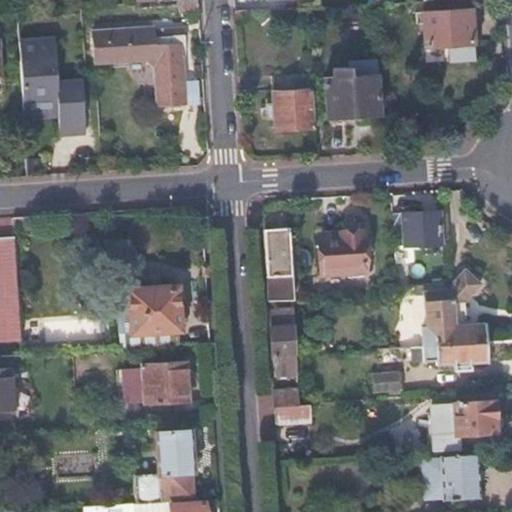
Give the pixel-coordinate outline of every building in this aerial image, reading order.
[(423,33),(424,43),(447,41),(471,40),(468,5),(421,7),(422,13),(423,33)] [(413,33),(423,33),(422,13),(411,13),(413,33)] [(154,37),(154,28),(93,31),(95,62),(149,60),(156,66),(158,105),(186,104),(182,44),(169,44),(168,36),(154,37)] [(54,32),(17,34),(21,117),(56,115),(57,135),(84,133),(81,74),(56,75),(54,32)] [(447,41),(448,60),(473,58),(471,40),(447,41)] [(447,41),(424,43),(425,61),(448,60),(447,41)] [(379,114),(375,62),(348,63),(348,68),(333,68),(333,78),(322,78),(325,117),(330,116),(330,122),(345,122),(346,116),(379,114)] [(274,130),(314,127),(310,70),(272,72),(273,105),(266,105),(266,118),(273,117),(274,130)] [(440,212),(392,214),(394,259),(405,258),(406,246),(442,244),(440,212)] [(0,342),(22,340),(13,215),(0,216),(0,342)] [(289,228),(264,229),(268,299),(293,298),(289,228)] [(364,271),(361,233),(320,235),(322,273),(364,271)] [(420,346),(485,343),(484,323),(466,324),(464,302),(479,285),(463,271),(452,284),(453,291),(422,292),(424,332),(420,331),(420,346)] [(445,283),(421,285),(422,292),(453,291),(452,284),(445,283)] [(120,331),(120,349),(176,345),(176,328),(179,328),(176,287),(129,290),(129,295),(131,330),(120,331)] [(118,295),(120,331),(131,330),(129,295),(118,295)] [(294,308),(269,309),(273,375),(297,373),(296,353),(294,308)] [(486,363),(485,343),(420,346),(377,349),(377,358),(421,356),(421,362),(435,361),(435,365),(486,363)] [(188,402),(185,361),(142,364),(145,403),(188,402)] [(0,419),(15,419),(11,368),(0,368),(0,419)] [(402,389),(402,371),(374,373),(376,392),(402,389)] [(298,390),(273,391),(275,406),(299,405),(298,390)] [(496,432),(495,400),(454,402),(456,434),(496,432)] [(311,421),(310,404),(299,405),(275,406),(276,423),(311,421)] [(170,500),(194,499),(190,430),(156,431),(157,450),(158,472),(132,473),(134,503),(170,500)] [(157,450),(132,451),(132,473),(158,472),(157,450)] [(481,498),(479,455),(440,457),(440,458),(422,459),(425,499),(442,498),(442,499),(481,498)] [(170,504),(170,500),(134,503),(84,506),(84,511),(205,511),(205,503),(170,504)]
